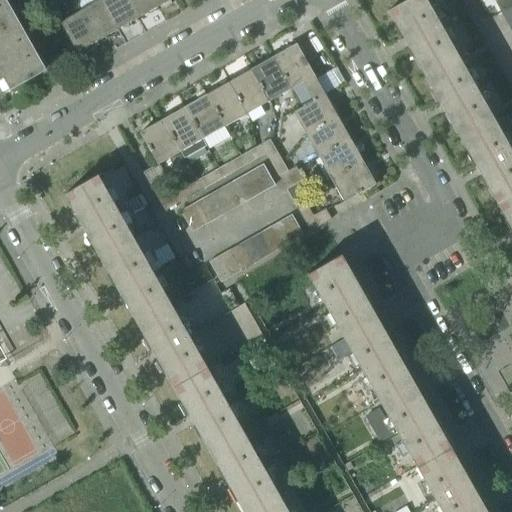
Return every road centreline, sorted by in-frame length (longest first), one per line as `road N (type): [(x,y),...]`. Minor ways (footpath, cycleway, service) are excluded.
road 1 (residential): [(511,467),(389,252),(452,217),(329,0)]
road 2 (residential): [(181,511),(0,184)]
road 3 (residential): [(0,159),(281,0)]
